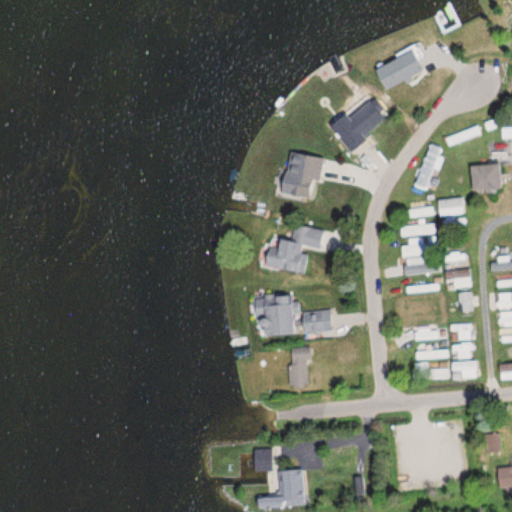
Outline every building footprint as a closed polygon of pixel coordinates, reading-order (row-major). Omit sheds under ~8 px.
[(424,69),(420,59),(423,58),(417,45),(371,66),(382,89),(424,69)] [(367,98),(328,125),(345,149),(384,122),(367,98)] [(290,149),(276,192),(309,202),(322,160),(290,149)] [(499,189),(497,163),(468,166),(471,192),(499,189)] [(441,214),(461,214),(461,200),(441,200),(441,214)] [(403,274),(441,273),(440,260),(425,261),(424,246),(402,246),(403,274)] [(474,310),(472,291),(457,293),(459,312),(474,310)] [(260,335),(292,333),(291,314),(297,314),(296,301),(286,302),(286,296),(275,297),(275,303),(258,304),(260,335)] [(456,340),(472,338),(469,323),(453,326),(456,340)] [(253,448),(253,471),(271,471),(271,448),(253,448)] [(511,467),(497,467),(497,487),(511,487),(511,467)] [(302,470),(278,471),(279,507),(303,506),(302,470)]
